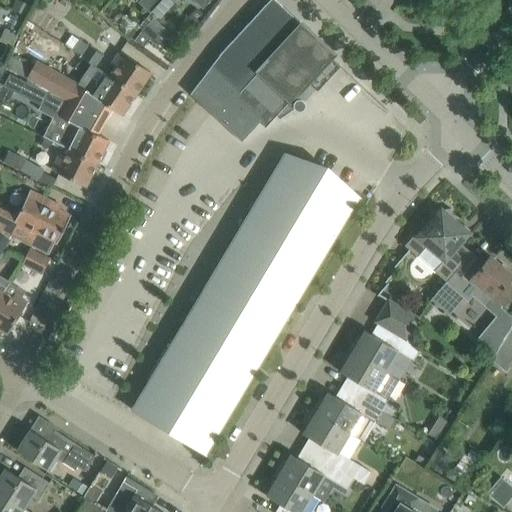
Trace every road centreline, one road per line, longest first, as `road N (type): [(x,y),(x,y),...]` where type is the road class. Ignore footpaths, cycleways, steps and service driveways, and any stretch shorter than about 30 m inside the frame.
road 1 (unclassified): [(94,360),(214,152),(317,123),(408,183)]
road 2 (residential): [(24,378),(157,100),(230,0)]
road 3 (residential): [(214,501),(408,183)]
road 4 (residential): [(214,501),(24,378)]
road 5 (tertiary): [(438,101),(334,0)]
